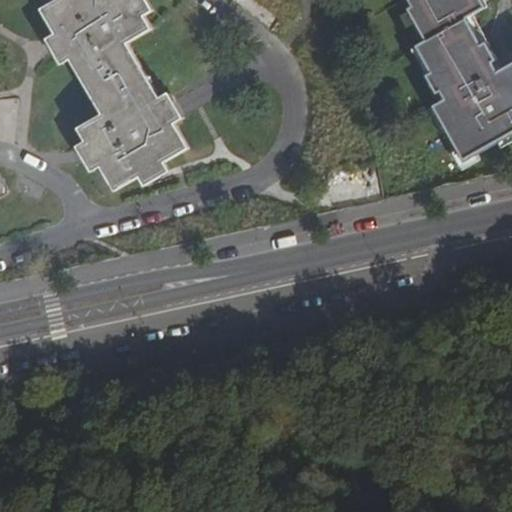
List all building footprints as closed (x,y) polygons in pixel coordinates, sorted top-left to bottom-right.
[(104,176),(115,169),(128,194),(153,179),(158,187),(182,172),(178,163),(203,148),(189,125),(198,119),(183,94),(174,99),(141,46),(167,30),(158,17),(168,11),(162,0),(76,0),(54,13),(68,38),(59,43),(74,69),(83,63),(116,117),(92,132),(99,143),(90,148),(104,176)] [(428,82),(438,99),(441,97),(447,107),(443,109),(437,113),(468,166),(511,141),(511,69),(506,73),(500,77),(494,68),(500,63),(490,46),(484,51),(468,23),(474,19),(488,11),(481,0),(411,0),(413,2),(408,5),(413,15),(410,17),(426,46),(416,53),(432,80),(428,82)] [(484,51),(490,46),(474,19),(468,23),(484,51)] [(500,77),(506,73),(500,63),(494,68),(500,77)] [(441,97),(438,99),(443,109),(447,107),(441,97)] [(6,168),(0,171),(0,203),(21,192),(6,168)]
